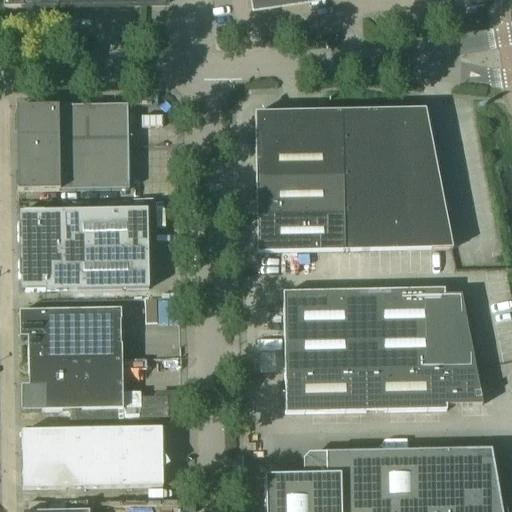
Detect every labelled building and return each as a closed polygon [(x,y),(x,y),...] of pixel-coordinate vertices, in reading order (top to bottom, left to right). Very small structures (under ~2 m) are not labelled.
[(2,0),(2,10),(164,7),(163,0),(2,0)] [(15,109),(16,151),(127,149),(126,107),(15,109)] [(342,179),(343,215),(344,253),(452,251),(424,111),(341,113),(342,143),(342,179)] [(254,115),(254,145),(342,143),(341,113),(254,115)] [(254,145),(255,181),(342,179),(342,143),(254,145)] [(16,151),(17,193),(128,191),(127,149),(16,151)] [(255,181),(256,217),(343,215),(342,179),(255,181)] [(17,226),(17,253),(147,250),(146,211),(18,213),(18,226),(17,226)] [(256,255),(344,253),(343,215),(256,217),(256,255)] [(18,280),(19,280),(19,293),(148,291),(147,250),(17,253),(18,280)] [(282,294),(284,373),(474,369),(460,296),(443,297),(443,291),(282,294)] [(18,313),(19,339),(27,339),(27,362),(121,361),(120,311),(18,313)] [(28,387),(20,387),(19,387),(20,413),(122,412),(121,361),(27,362),(28,387)] [(284,373),(285,415),(445,412),(445,407),(481,406),(474,369),(284,373)] [(20,433),(22,491),(162,488),(162,470),(169,465),(161,453),(161,430),(20,433)] [(302,477),(264,478),(264,511),(500,511),(497,490),(493,471),(491,471),(489,467),(488,464),(487,462),(485,460),(483,458),(481,457),(479,456),(476,455),(474,455),(472,455),(470,455),(465,455),(465,452),(324,455),(325,477),(302,477)]
